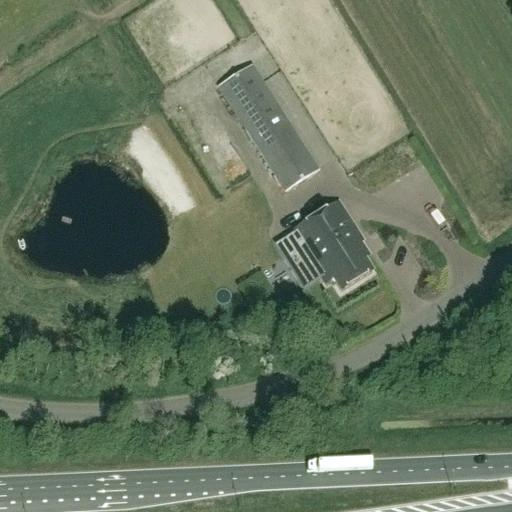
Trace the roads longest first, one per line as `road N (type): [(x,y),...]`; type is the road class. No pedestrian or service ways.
road 1 (unclassified): [(0,408),(131,414),(204,404),(339,366),(511,250)]
road 2 (trunk): [(511,468),(0,492)]
